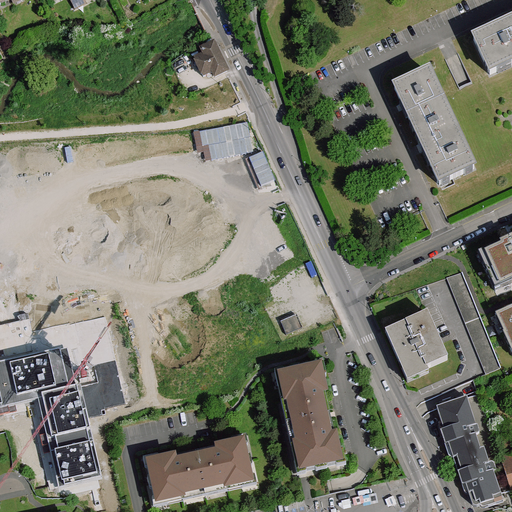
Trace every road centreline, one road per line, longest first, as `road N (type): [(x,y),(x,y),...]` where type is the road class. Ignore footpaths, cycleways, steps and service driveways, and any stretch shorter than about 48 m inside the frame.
road 1 (tertiary): [(209,0),(343,289)]
road 2 (residential): [(511,210),(343,289)]
road 3 (tertiary): [(343,289),(402,416)]
